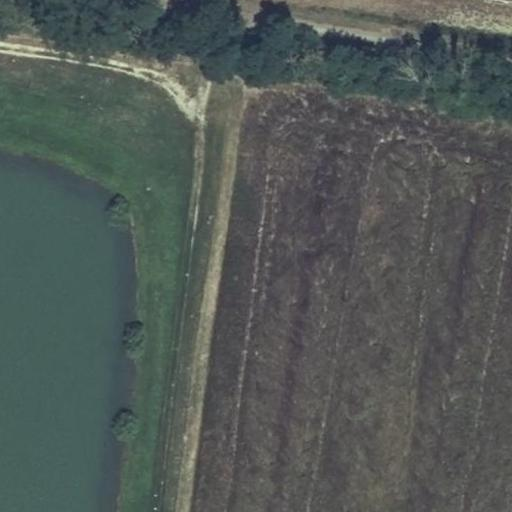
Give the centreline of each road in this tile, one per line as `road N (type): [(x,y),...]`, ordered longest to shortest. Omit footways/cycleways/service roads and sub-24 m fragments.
road 1 (track): [(0,32),(169,73),(201,127),(156,511)]
road 2 (track): [(122,0),(511,59)]
